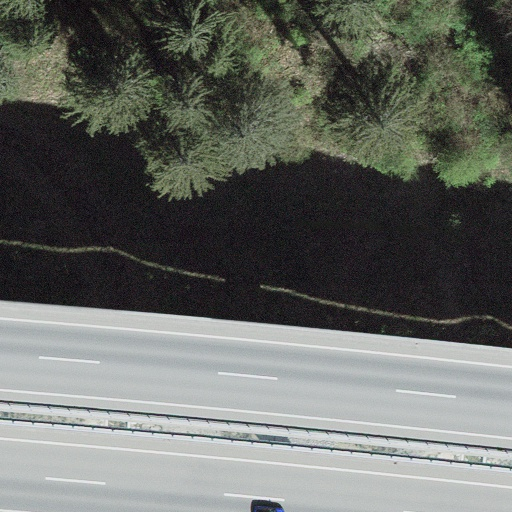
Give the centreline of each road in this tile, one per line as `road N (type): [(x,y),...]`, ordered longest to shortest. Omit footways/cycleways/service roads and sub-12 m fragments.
road 1 (motorway): [(511,404),(0,356)]
road 2 (motorway): [(0,476),(409,511)]
